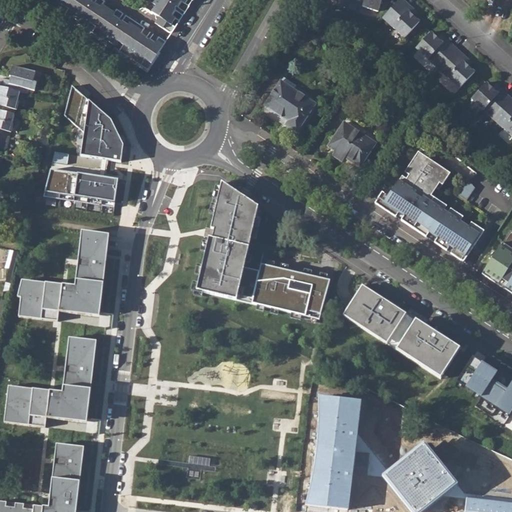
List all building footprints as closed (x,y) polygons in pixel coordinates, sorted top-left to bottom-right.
[(41,0),(64,15),(65,14),(80,23),(79,24),(106,42),(107,41),(121,51),(120,52),(148,70),(166,42),(159,37),(155,43),(141,33),(145,28),(117,9),(114,13),(102,5),(104,1),(102,0),(41,0)] [(151,0),(146,9),(159,17),(155,23),(171,34),(175,28),(170,25),(175,19),(172,16),(181,2),(184,4),(187,0),(151,0)] [(355,0),(356,0),(355,4),(378,12),(381,0),(355,0)] [(413,9),(403,0),(398,0),(385,15),(389,19),(387,22),(404,38),(419,22),(412,16),(410,13),(413,9)] [(433,65),(437,62),(441,65),(456,48),(444,37),(440,41),(437,38),(431,32),(416,49),(433,65)] [(468,60),(456,48),(441,65),(445,69),(442,72),(460,89),(474,72),(468,66),(465,64),(468,60)] [(0,92),(16,96),(23,99),(25,94),(30,96),(32,87),(29,86),(32,77),(8,71),(6,81),(12,83),(11,87),(0,84),(0,92)] [(280,82),(294,90),(296,86),(283,78),(280,82)] [(280,82),(264,106),(262,110),(296,133),(315,105),(294,90),(280,82)] [(496,116),(511,99),(499,88),(496,92),(493,89),(486,83),(471,99),(489,115),(492,112),(496,116)] [(106,159),(121,162),(123,146),(111,120),(74,88),(65,117),(79,129),(83,132),(80,155),(106,159)] [(0,116),(4,117),(5,112),(13,114),(16,96),(0,92),(0,116)] [(511,99),(496,116),(500,120),(497,123),(511,136),(511,99)] [(0,135),(7,137),(9,129),(8,128),(10,119),(4,117),(0,116),(0,135)] [(348,117),(328,147),(335,151),(333,156),(342,162),(346,159),(360,168),(380,138),(348,117)] [(420,148),(418,152),(429,160),(431,156),(420,148)] [(375,203),(396,217),(398,213),(403,216),(401,220),(425,237),(428,233),(443,210),(446,206),(434,198),(431,196),(439,183),(442,185),(450,173),(429,160),(418,152),(388,197),(382,193),(375,203)] [(44,197),(115,207),(118,180),(104,178),(52,171),(44,197)] [(434,198),(442,185),(439,183),(431,196),(434,198)] [(467,183),(458,195),(466,200),(474,188),(467,183)] [(196,290),(306,316),(307,312),(320,315),(328,281),(271,268),(261,266),(264,251),(249,248),(258,208),(221,184),(211,228),(215,229),(213,240),(208,239),(196,290)] [(443,210),(428,233),(437,238),(434,242),(446,251),(449,247),(453,249),(450,253),(463,262),(483,231),(471,223),(468,226),(460,221),(463,217),(450,209),(448,213),(443,210)] [(471,223),(463,217),(460,221),(468,226),(471,223)] [(18,318),(58,322),(59,312),(99,316),(106,262),(108,235),(81,232),(80,255),(76,286),(22,281),(17,298),(20,299),(18,318)] [(428,233),(425,237),(434,242),(437,238),(428,233)] [(511,293),(511,248),(502,242),(481,274),(511,293)] [(13,274),(17,259),(17,257),(12,256),(8,273),(13,274)] [(4,287),(9,288),(13,274),(8,273),(4,287)] [(360,285),(342,315),(385,343),(403,313),(360,285)] [(456,346),(412,319),(394,347),(438,375),(456,346)] [(47,419),(87,423),(96,341),(68,339),(62,393),(8,387),(4,423),(46,428),(47,419)] [(497,373),(472,357),(456,382),(509,417),(511,411),(511,382),(505,393),(490,384),(497,373)] [(75,511),(83,448),(56,445),(48,507),(32,506),(32,510),(23,509),(24,504),(15,504),(14,508),(5,507),(6,503),(0,502),(0,511),(75,511)]
